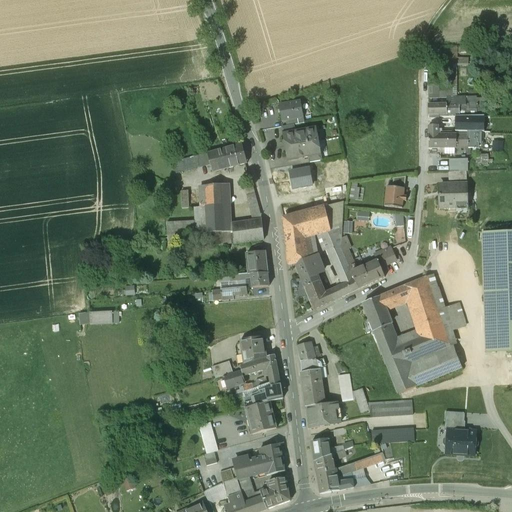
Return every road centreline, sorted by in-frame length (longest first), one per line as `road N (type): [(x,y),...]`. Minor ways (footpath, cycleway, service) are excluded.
road 1 (residential): [(283,334),(382,288),(414,255),(421,58)]
road 2 (secondary): [(283,334),(267,199),(206,0)]
road 3 (secondary): [(306,508),(434,489),(511,493)]
road 4 (secondary): [(306,508),(283,334)]
